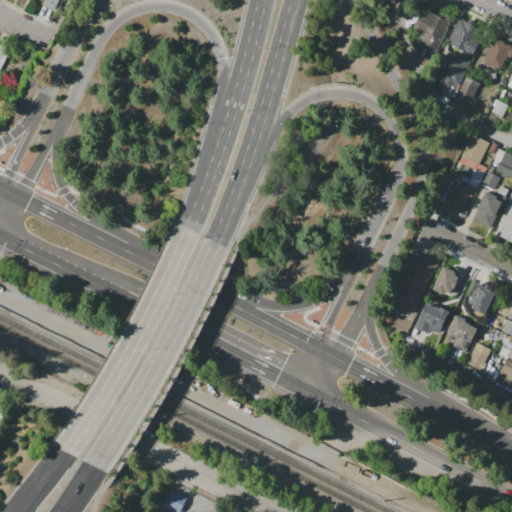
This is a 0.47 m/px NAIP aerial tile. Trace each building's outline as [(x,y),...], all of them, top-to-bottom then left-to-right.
[(60,0),(55,11),(45,6),(47,0),(60,0)] [(422,9),(450,22),(435,53),(420,45),(425,35),(416,30),(416,29),(413,27),(422,9)] [(459,18),(479,28),(473,39),(479,42),(472,56),(447,43),(459,18)] [(482,63),(494,37),(511,45),(511,59),(506,56),(500,69),(495,67),(494,69),(482,63)] [(449,51),(470,61),(458,86),(452,83),(451,86),(436,79),(439,73),(435,71),(442,57),(445,59),(449,51)] [(471,97),(459,91),(466,76),(479,83),(471,97)] [(508,105),(502,117),(491,111),(497,100),(508,105)] [(461,156),(472,134),(489,143),(478,164),(461,156)] [(493,143),(498,145),(495,153),(490,150),(493,143)] [(511,155),(511,178),(507,176),(506,179),(500,176),(501,173),(496,170),(505,152),(511,155)] [(461,156),(478,164),(486,168),(483,173),(474,168),(459,160),(461,156)] [(474,168),(483,173),(484,173),(477,188),(466,183),(474,168)] [(487,171),(499,177),(492,190),(506,197),(490,229),(473,220),(477,212),(475,212),(480,203),(479,203),(481,199),(474,196),(487,171)] [(461,172),(466,175),(463,180),(458,177),(461,172)] [(455,182),(471,190),(457,215),(442,207),(455,182)] [(500,185),(508,189),(505,196),(497,192),(500,185)] [(511,243),(498,237),(511,209),(511,243)] [(437,264),(411,314),(382,299),(408,249),(437,264)] [(444,266),(463,276),(455,291),(454,290),(452,294),(450,293),(448,296),(445,294),(444,296),(432,289),(444,266)] [(497,293),(488,311),(486,310),(484,314),(469,306),(472,299),(472,298),(475,292),(476,292),(478,287),(480,288),(482,285),(497,293)] [(426,303),(434,307),(434,306),(437,308),(439,309),(440,307),(451,313),(443,329),(442,328),(439,333),(435,330),(435,332),(430,329),(427,333),(414,326),(426,303)] [(456,315),(465,319),(464,321),(467,322),(469,323),(468,324),(477,329),(465,352),(452,345),(454,342),(444,337),(456,315)] [(506,319),(511,322),(511,342),(509,349),(495,343),(506,319)] [(477,342),(491,349),(484,362),(486,363),(482,371),(466,362),(477,342)] [(511,346),(511,380),(498,374),(511,346)] [(171,489),(188,498),(180,511),(175,511),(163,505),(171,489)]
